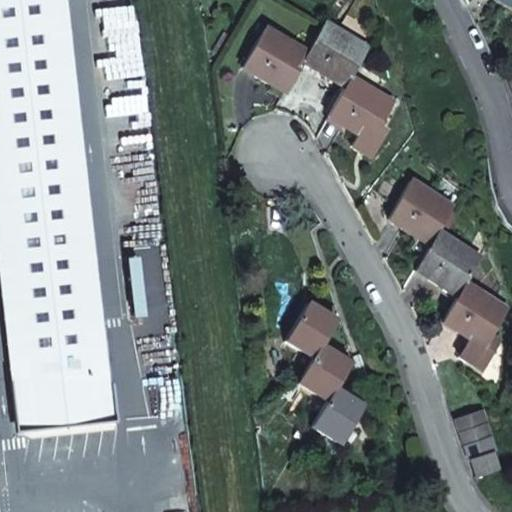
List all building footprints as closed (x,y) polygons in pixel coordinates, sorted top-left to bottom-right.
[(61,152),(50,51),(44,0),(0,0),(0,148),(1,159),(24,356),(84,350),(61,152)] [(307,55),(304,59),(318,67),(315,72),(345,88),(349,80),(367,49),(324,25),(307,55)] [(263,31),(245,65),(259,73),(256,78),(285,94),(304,59),(307,55),(263,31)] [(345,88),(330,114),(345,123),(342,128),(369,144),(392,104),(349,80),(345,88)] [(411,183),(391,216),(404,224),(401,230),(429,247),(438,235),(453,209),(411,183)] [(429,247),(417,268),(431,276),(429,281),(457,298),(464,286),(480,260),(438,235),(429,247)] [(506,311),(464,286),(457,298),(444,319),(458,327),(455,333),(469,341),(458,359),(481,373),(499,343),(490,338),(506,311)] [(306,305),(285,341),(313,359),(319,349),(335,322),(306,305)] [(458,327),(444,319),(441,324),(455,333),(458,327)] [(84,350),(24,356),(26,382),(29,402),(20,402),(22,419),(31,418),(31,425),(32,431),(111,423),(104,348),(84,350)] [(313,359),(297,385),(325,402),(332,392),(347,366),(319,349),(313,359)] [(325,402),(310,428),(339,445),(361,409),(332,392),(325,402)] [(481,412),(454,421),(467,462),(472,460),(492,454),(495,453),(481,412)] [(492,454),(472,460),(478,478),(498,471),(492,454)]
